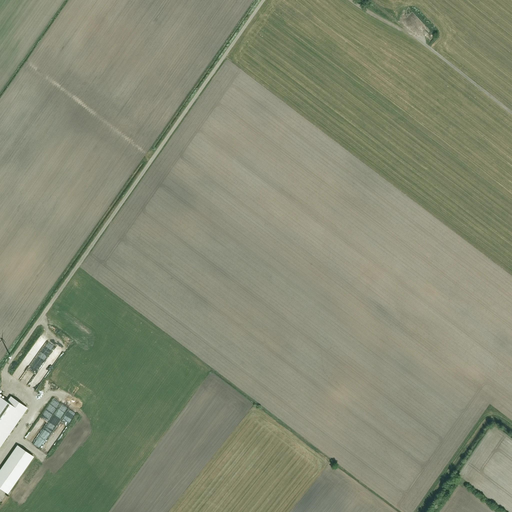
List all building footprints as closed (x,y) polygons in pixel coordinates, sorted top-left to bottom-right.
[(31,349),(37,353),(45,342),(39,337),(31,349)] [(45,347),(35,359),(38,360),(42,355),(45,357),(50,351),(45,347)] [(0,397),(0,445),(26,408),(11,397),(8,402),(0,397)] [(54,397),(45,412),(50,415),(59,400),(54,397)] [(27,437),(32,441),(43,424),(37,421),(27,437)] [(53,444),(66,426),(61,423),(48,440),(53,444)] [(0,471),(0,488),(7,493),(33,456),(18,446),(0,471)]
